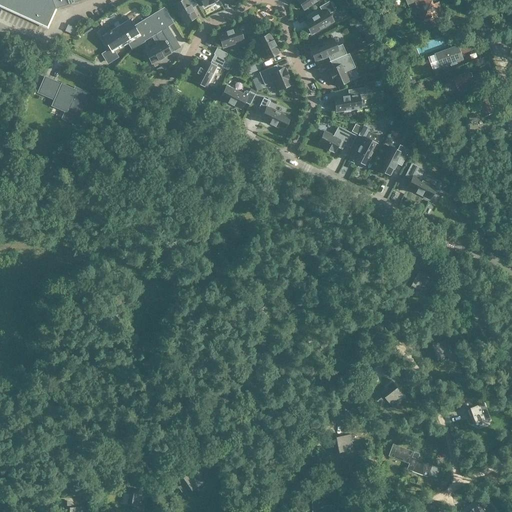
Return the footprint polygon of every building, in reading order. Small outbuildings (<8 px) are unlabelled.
[(0,0),(0,5),(47,28),(55,9),(83,0),(0,0)] [(186,0),(180,0),(181,1),(174,5),(184,24),(196,17),(186,0)] [(297,0),(304,10),(318,0),(297,0)] [(415,2),(418,8),(424,22),(430,19),(432,24),(446,18),(441,7),(435,10),(430,0),(419,0),(420,0),(415,2)] [(322,12),(304,22),(311,34),(333,22),(329,14),(335,11),(329,1),(319,7),(322,12)] [(103,37),(112,52),(128,42),(132,50),(145,42),(144,41),(162,31),(168,27),(174,23),(164,8),(133,26),(130,21),(103,37)] [(81,28),(86,38),(98,31),(93,21),(81,28)] [(168,27),(162,31),(169,42),(175,38),(168,27)] [(239,28),(218,35),(223,48),(243,41),(239,28)] [(369,43),(374,40),(370,33),(365,35),(369,43)] [(279,53),(269,34),(257,40),(266,59),(279,53)] [(329,61),(329,62),(346,54),(342,44),(336,47),(333,39),(310,49),(311,51),(309,52),(312,58),(314,58),(315,61),(322,59),(328,56),(330,61),(329,61)] [(163,57),(174,51),(170,44),(166,46),(164,41),(145,52),(152,64),(158,60),(163,58),(163,57)] [(458,45),(438,53),(435,54),(440,68),(464,60),(458,45)] [(224,60),(227,54),(217,48),(214,54),(214,55),(224,60)] [(329,70),(336,87),(348,81),(345,72),(355,68),(349,53),(330,62),(333,68),(329,70)] [(225,60),(224,60),(214,55),(210,64),(203,60),(193,80),(206,87),(217,64),(222,66),(225,60)] [(249,74),(260,69),(257,63),(246,67),(249,74)] [(278,90),(291,85),(284,68),(278,71),(276,65),(259,72),(264,85),(274,81),(278,90)] [(470,71),(468,72),(454,79),(461,94),(466,91),(469,96),(479,92),(470,71)] [(89,93),(76,87),(75,90),(45,77),(39,92),(56,99),(53,105),(66,111),(63,118),(75,123),(89,93)] [(255,94),(249,91),(247,96),(227,86),(220,98),(240,109),(244,102),(250,105),(255,94)] [(344,113),(351,112),(350,110),(361,108),(359,95),(366,94),(365,87),(348,90),(349,96),(342,97),(334,98),(336,112),(343,111),(344,113)] [(263,98),(258,109),(265,112),(261,119),(283,130),(290,117),(268,107),(270,101),(263,98)] [(494,112),(488,99),(478,103),(484,116),(494,112)] [(482,117),(477,106),(465,111),(468,116),(464,118),(466,124),(482,117)] [(351,118),(347,127),(359,132),(363,123),(351,118)] [(364,138),(369,128),(363,125),(358,135),(364,138),(353,159),(366,165),(377,144),(364,138)] [(350,148),(355,139),(356,136),(338,126),(333,136),(324,131),(318,144),(334,152),(336,147),(342,150),(344,145),(350,148)] [(401,166),(409,150),(399,145),(397,150),(389,146),(377,169),(390,175),(396,163),(401,166)] [(418,167),(411,163),(405,176),(412,179),(407,188),(429,199),(436,187),(420,179),(422,175),(416,171),(418,167)] [(454,189),(446,193),(452,204),(460,200),(454,189)] [(0,269),(13,266),(12,263),(15,262),(13,254),(0,257),(0,269)] [(410,273),(411,274),(407,284),(424,293),(431,278),(411,269),(410,273)] [(433,360),(451,355),(445,340),(425,346),(428,352),(430,351),(433,360)] [(405,400),(393,384),(389,387),(390,389),(376,400),(375,398),(374,398),(380,406),(387,401),(393,409),(405,400)] [(467,410),(464,411),(466,415),(468,415),(471,424),(480,421),(481,423),(482,423),(482,422),(488,420),(489,421),(490,421),(485,409),(486,409),(485,409),(483,403),(471,408),(469,402),(464,403),(465,407),(466,407),(467,410)] [(334,453),(353,450),(350,434),(330,438),(331,444),(333,443),(334,453)] [(388,456),(409,463),(407,469),(428,477),(432,465),(417,459),(419,454),(393,444),(388,456)] [(184,496),(188,493),(204,482),(195,469),(178,481),(181,485),(178,487),(184,496)] [(146,507),(148,492),(127,488),(126,494),(128,494),(127,504),(146,507)] [(482,501),(466,511),(492,511),(493,511),(488,504),(490,504),(484,496),(481,499),(482,501)] [(63,502),(63,511),(83,511),(83,508),(69,508),(69,502),(63,502)] [(311,511),(335,511),(335,505),(319,505),(318,502),(312,502),(311,511)]
